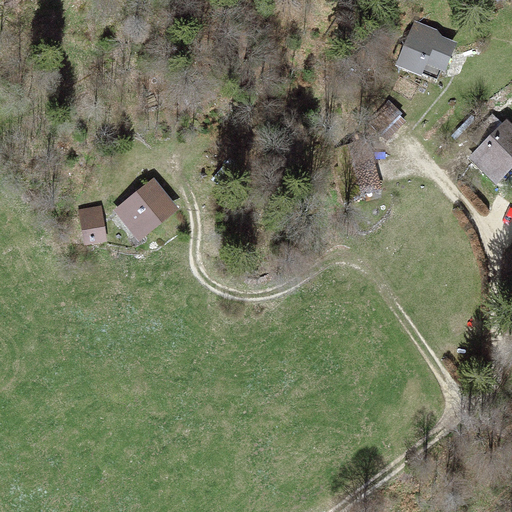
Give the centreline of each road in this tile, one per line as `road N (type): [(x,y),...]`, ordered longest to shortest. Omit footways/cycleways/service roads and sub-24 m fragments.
road 1 (track): [(333,511),(469,406),(498,361),(488,243),(407,142)]
road 2 (track): [(183,187),(197,266),(220,290),(269,292),(339,255),(363,263),(445,378),(456,417)]
